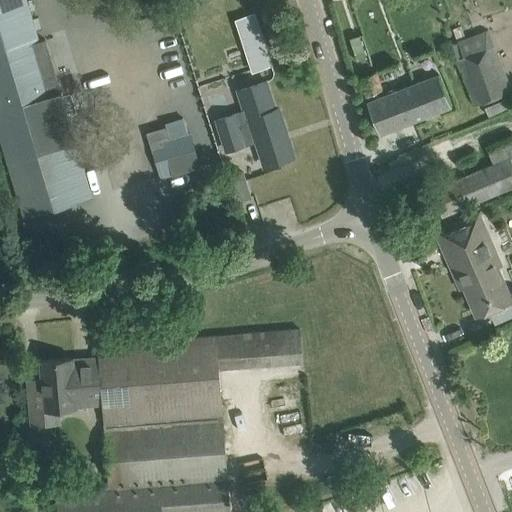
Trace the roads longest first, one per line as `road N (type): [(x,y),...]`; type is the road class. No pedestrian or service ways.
road 1 (unclassified): [(0,306),(187,278),(370,216)]
road 2 (unclassified): [(484,511),(370,216)]
road 3 (unclassified): [(370,216),(307,0)]
